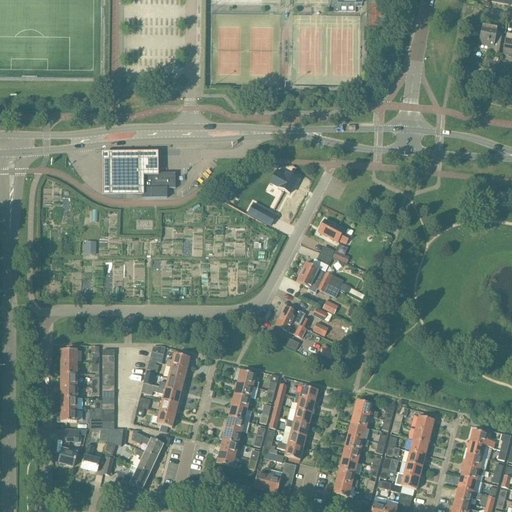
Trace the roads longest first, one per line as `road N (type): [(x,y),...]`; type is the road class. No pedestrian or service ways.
road 1 (residential): [(42,511),(48,317),(254,308),(333,165)]
road 2 (secondary): [(407,130),(10,135)]
road 3 (secondary): [(23,152),(283,136),(405,152)]
road 4 (residential): [(7,511),(9,264)]
road 5 (residential): [(407,130),(429,0)]
